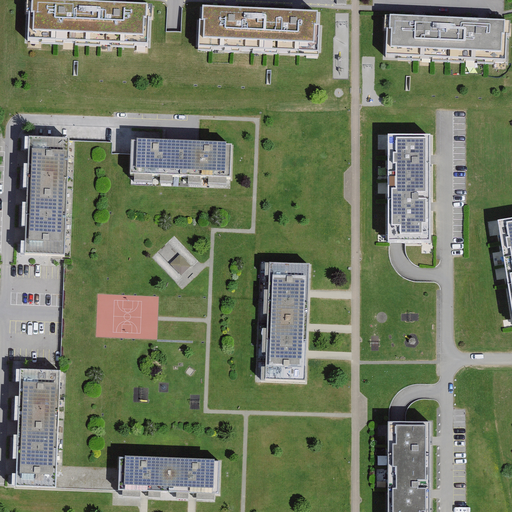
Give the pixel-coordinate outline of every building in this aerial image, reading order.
[(29,42),(149,46),(150,7),(120,6),(59,4),(30,3),(29,42)] [(230,11),(201,10),(200,49),(319,54),(320,15),(296,14),(230,11)] [(418,20),(389,19),(387,58),(506,63),(508,24),(485,23),(418,20)] [(430,240),(432,137),(390,136),(389,240),(430,240)] [(232,142),(131,138),(130,175),(231,179),(232,142)] [(65,257),(69,141),(28,139),(25,139),(21,255),(65,257)] [(511,217),(498,220),(511,310),(511,217)] [(191,268),(180,256),(170,265),(182,277),(191,268)] [(308,293),(309,265),(268,264),(264,381),(305,383),(306,354),(307,327),(308,293)] [(57,488),(60,372),(16,371),(13,487),(57,488)] [(430,511),(431,425),(390,424),(388,511),(430,511)] [(220,459),(119,456),(118,490),(143,491),(192,492),(219,493),(220,459)]
